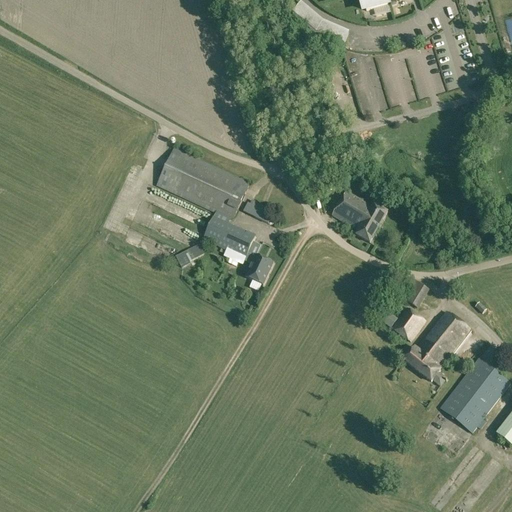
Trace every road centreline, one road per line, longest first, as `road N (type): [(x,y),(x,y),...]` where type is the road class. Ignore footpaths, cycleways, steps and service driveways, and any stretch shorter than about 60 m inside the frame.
road 1 (track): [(320,222),(138,511)]
road 2 (unclassified): [(275,172),(196,140),(0,29)]
road 3 (unclassified): [(275,172),(308,142),(497,91)]
road 4 (unclassified): [(414,273),(348,247),(275,172)]
road 5 (track): [(234,0),(270,156),(283,162)]
road 6 (unclassified): [(444,0),(416,21),(372,30),(326,17),(306,0)]
